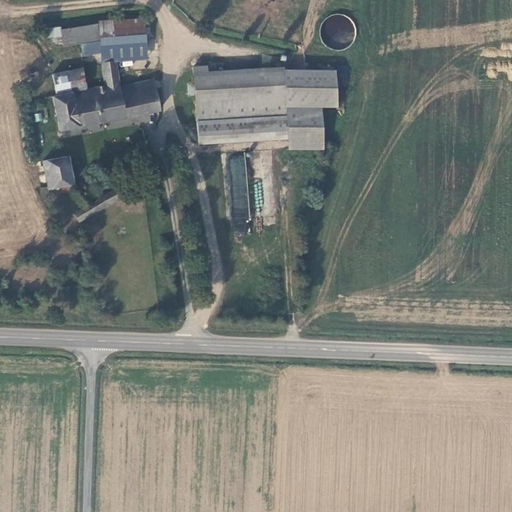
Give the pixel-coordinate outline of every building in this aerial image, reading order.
[(335,44),(354,34),(342,12),(329,19),(334,27),(328,30),(335,44)] [(98,22),(99,32),(100,44),(145,41),(143,18),(98,22)] [(62,37),(99,32),(98,22),(61,27),(62,37)] [(164,107),(159,89),(126,97),(122,84),(116,59),(104,62),(109,84),(90,88),(60,94),(56,95),(64,129),(164,107)] [(196,63),(193,67),(194,72),(208,70),(208,62),(196,63)] [(208,70),(194,72),(199,124),(290,117),(287,64),(208,70)] [(55,74),(60,94),(90,88),(86,67),(55,74)] [(126,97),(159,89),(156,77),(122,84),(126,97)] [(71,155),(46,159),(53,187),(77,183),(71,155)] [(249,232),(246,156),(226,157),(229,233),(249,232)] [(53,187),(46,159),(34,162),(42,189),(53,187)] [(122,197),(122,196),(117,189),(78,213),(83,220),(122,197)]
